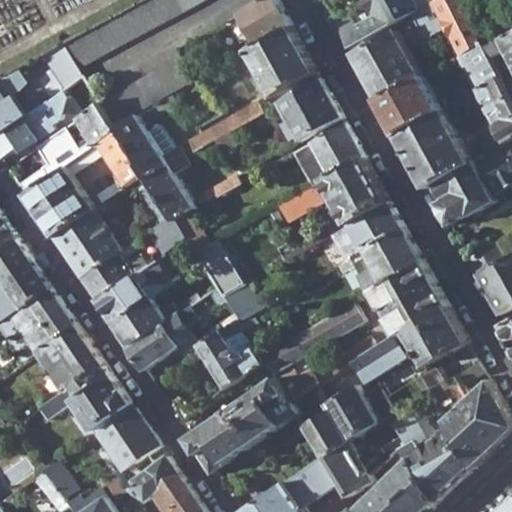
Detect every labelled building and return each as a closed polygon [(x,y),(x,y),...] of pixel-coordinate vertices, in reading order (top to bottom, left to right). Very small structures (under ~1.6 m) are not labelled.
[(68,42),(82,65),(202,0),(145,0),(134,6),(68,42)] [(256,0),(239,10),(259,45),(294,25),(280,0),(256,0)] [(337,21),(352,48),(413,16),(421,11),(415,0),(365,0),(363,6),(375,12),(377,16),(359,26),(352,13),(337,21)] [(457,0),(442,0),(435,4),(421,11),(413,16),(426,42),(449,30),(463,56),(483,45),(457,0)] [(415,0),(421,11),(435,4),(433,0),(415,0)] [(252,49),(278,96),(320,71),(294,25),(259,45),(252,49)] [(355,54),(381,100),(424,77),(398,30),(355,54)] [(511,35),(485,49),(491,60),(507,51),(511,60),(511,35)] [(46,54),(67,87),(87,75),(82,65),(68,42),(64,44),(46,54)] [(481,89),(501,79),(491,60),(485,49),(483,45),(463,56),(460,57),(478,90),(481,89)] [(187,57),(200,79),(214,71),(201,49),(187,57)] [(181,55),(103,100),(104,101),(119,126),(140,114),(159,103),(175,94),(178,92),(196,81),(181,55)] [(63,90),(81,116),(104,101),(103,100),(87,75),(67,87),(63,90)] [(381,100),(401,134),(443,111),(424,77),(381,100)] [(508,93),(511,91),(511,78),(503,82),(508,93)] [(0,133),(51,99),(37,79),(17,92),(15,89),(0,99),(0,133)] [(284,101),(306,139),(346,116),(324,79),(284,101)] [(481,89),(510,143),(511,141),(511,100),(508,93),(503,82),(501,79),(481,89)] [(452,86),(461,101),(470,96),(461,81),(452,86)] [(175,94),(159,103),(164,112),(173,112),(182,107),(175,94)] [(0,133),(0,149),(5,157),(29,141),(32,146),(53,132),(51,129),(65,120),(51,99),(0,133)] [(83,136),(92,149),(122,129),(119,126),(104,101),(81,116),(91,131),(83,136)] [(192,140),(199,150),(220,138),(235,129),(266,111),(260,101),(192,140)] [(401,134),(431,189),(437,185),(473,165),(443,111),(401,134)] [(153,133),(140,114),(119,126),(122,129),(149,172),(152,177),(173,164),(153,133)] [(317,140),(337,175),(369,157),(349,122),(317,140)] [(161,127),(153,133),(173,164),(182,160),(176,149),(161,127)] [(108,151),(130,185),(149,172),(122,129),(92,149),(78,159),(84,168),(108,151)] [(220,138),(228,152),(243,143),(235,129),(220,138)] [(192,140),(176,149),(182,160),(199,150),(192,140)] [(473,165),(437,185),(431,189),(440,205),(453,228),(470,218),(472,220),(499,204),(496,198),(511,188),(511,148),(510,144),(473,165)] [(294,145),(263,160),(268,169),(298,151),(294,145)] [(27,181),(34,190),(69,166),(70,165),(64,156),(27,181)] [(337,175),(303,194),(309,204),(310,206),(324,198),(321,192),(334,185),(352,218),(339,225),(337,223),(268,261),(272,269),(337,233),(342,230),(394,201),(369,157),(337,175)] [(256,175),(268,169),(263,160),(251,167),(256,175)] [(202,207),(173,164),(152,177),(176,215),(179,220),(194,211),(202,207)] [(59,235),(98,208),(69,166),(34,190),(30,193),(59,235)] [(207,193),(212,201),(245,181),(241,174),(207,193)] [(99,195),(105,203),(118,193),(113,186),(99,195)] [(291,215),(309,204),(303,194),(284,204),(291,215)] [(0,221),(10,215),(0,201),(0,221)] [(394,201),(342,230),(337,233),(352,258),(357,256),(409,227),(394,201)] [(59,235),(87,275),(137,241),(142,238),(136,229),(121,240),(102,213),(108,209),(105,203),(98,208),(59,235)] [(191,238),(199,251),(213,244),(194,211),(179,220),(191,238)] [(0,251),(23,236),(10,215),(0,221),(0,251)] [(153,230),(168,253),(191,238),(179,220),(176,215),(153,230)] [(361,264),(376,291),(378,290),(428,261),(409,227),(357,256),(352,258),(341,264),(345,272),(361,264)] [(10,302),(17,313),(18,312),(57,285),(23,236),(0,251),(0,260),(23,293),(10,302)] [(221,285),(227,294),(243,285),(250,282),(222,239),(213,244),(199,251),(217,279),(221,285)] [(87,275),(102,297),(158,259),(154,254),(149,257),(145,252),(130,262),(127,256),(141,248),(137,241),(87,275)] [(480,276),(507,261),(497,245),(471,259),(480,276)] [(480,276),(502,315),(511,309),(511,258),(507,261),(480,276)] [(158,259),(102,297),(117,320),(154,295),(175,281),(158,259)] [(378,290),(402,334),(453,304),(428,261),(378,290)] [(174,308),(178,314),(191,305),(207,294),(221,285),(217,279),(174,308)] [(18,312),(44,349),(83,322),(57,285),(18,312)] [(221,285),(207,294),(213,304),(228,296),(227,294),(221,285)] [(238,313),(243,320),(255,313),(258,311),(243,285),(227,294),(228,296),(238,313)] [(134,344),(170,319),(154,295),(117,320),(134,344)] [(270,361),(276,372),(367,321),(356,302),(276,347),(265,354),(270,361)] [(412,358),(419,369),(429,363),(473,340),(453,304),(402,334),(415,356),(412,358)] [(199,317),(191,305),(178,314),(170,319),(134,344),(149,367),(197,333),(191,323),(199,317)] [(243,320),(238,313),(222,323),(227,330),(243,320)] [(276,347),(255,313),(243,320),(252,335),(259,346),(265,354),(276,347)] [(265,354),(259,346),(243,356),(236,344),(252,335),(243,320),(227,330),(206,344),(233,386),(270,361),(265,354)] [(44,349),(71,387),(109,361),(83,322),(44,349)] [(364,372),(371,383),(412,358),(415,356),(402,334),(379,348),(358,361),(364,372)] [(373,338),(317,372),(314,367),(301,375),(298,369),(282,380),(287,390),(294,400),(358,361),(379,348),(373,338)] [(473,357),(476,363),(484,359),(481,353),(473,357)] [(453,424),(480,467),(511,436),(511,408),(494,377),(466,406),(457,392),(491,371),(484,359),(476,363),(449,378),(443,368),(424,378),(437,398),(446,412),(453,424)] [(98,426),(100,425),(136,399),(109,361),(71,387),(78,397),(98,426)] [(302,413),(311,426),(322,420),(312,403),(364,372),(358,361),(294,400),(302,413)] [(193,435),(216,469),(218,468),(302,413),(294,400),(287,390),(282,380),(280,378),(193,435)] [(375,390),(394,421),(404,416),(385,385),(375,390)] [(53,414),(78,397),(71,387),(47,405),(53,414)] [(334,413),(353,441),(359,437),(382,421),(360,387),(328,405),(334,413)] [(24,422),(0,392),(0,411),(13,428),(24,422)] [(439,415),(446,412),(437,398),(431,401),(439,415)] [(139,404),(136,399),(100,425),(103,430),(139,404)] [(103,430),(129,468),(166,443),(139,404),(103,430)] [(429,405),(413,414),(430,441),(446,432),(445,430),(429,405)] [(453,424),(445,430),(446,432),(430,441),(413,414),(412,412),(404,416),(394,421),(415,457),(442,501),(480,467),(453,424)] [(311,426),(329,456),(353,441),(334,413),(322,420),(311,426)] [(353,441),(329,456),(341,474),(353,492),(354,494),(376,478),(374,475),(383,465),(378,457),(366,464),(353,441)] [(213,511),(173,454),(131,483),(133,487),(137,492),(128,499),(135,509),(162,490),(174,507),(172,508),(174,511),(213,511)] [(271,475),(280,488),(289,482),(310,468),(302,455),(271,475)] [(339,483),(336,478),(341,474),(329,456),(310,468),(289,482),(305,506),(339,483)] [(64,457),(49,468),(70,494),(84,485),(64,457)] [(411,461),(363,508),(364,511),(430,511),(442,501),(415,457),(411,461)] [(74,499),(70,494),(49,468),(37,476),(62,508),(74,499)] [(121,495),(133,487),(131,483),(123,472),(111,480),(121,495)] [(247,509),(248,511),(309,511),(305,506),(289,482),(280,488),(247,509)] [(74,499),(86,511),(121,511),(123,511),(110,492),(101,499),(95,492),(89,496),(85,491),(74,499)]
